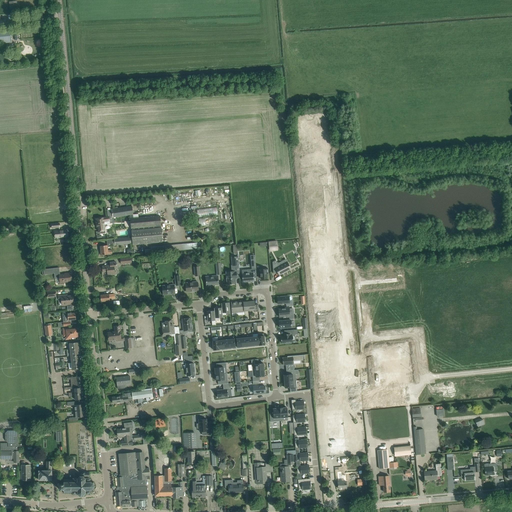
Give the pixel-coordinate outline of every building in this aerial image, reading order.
[(17,0),(9,1),(10,10),(18,9),(17,0)] [(0,43),(10,42),(10,37),(12,37),(12,33),(10,33),(9,30),(0,30),(0,43)] [(117,209),(112,209),(113,217),(118,216),(130,215),(130,219),(133,218),(133,214),(132,206),(117,209)] [(199,217),(219,215),(219,207),(198,209),(199,217)] [(111,223),(110,216),(95,219),(97,227),(98,227),(99,231),(100,231),(100,234),(106,233),(104,225),(110,224),(110,223),(111,223)] [(133,218),(130,219),(131,228),(132,237),(133,245),(163,242),(160,216),(133,218)] [(277,241),(269,242),(270,250),(278,249),(277,241)] [(112,254),(112,250),(108,250),(107,245),(100,246),(101,255),(108,254),(111,254),(112,254)] [(276,260),(272,262),(273,273),(278,271),(279,275),(291,269),(288,264),(287,262),(279,266),(278,263),(276,260)] [(116,262),(115,262),(110,262),(110,265),(102,266),(103,272),(107,272),(108,275),(114,274),(114,268),(116,268),(116,262)] [(44,269),(44,274),(54,273),(55,278),(59,278),(60,283),(63,282),(68,282),(68,281),(72,281),(71,273),(67,273),(67,274),(60,275),(60,271),(59,267),(44,269)] [(257,277),(256,268),(242,270),(243,282),(254,281),(254,278),(257,277)] [(268,268),(260,269),(261,279),(267,278),(267,274),(268,273),(268,268)] [(226,272),(227,279),(227,284),(236,283),(235,277),(237,277),(236,271),(234,271),(226,272)] [(218,276),(206,277),(206,286),(207,286),(212,286),(212,285),(219,285),(218,276)] [(186,283),(186,287),(186,292),(194,291),(198,291),(197,282),(186,283)] [(162,286),(163,290),(163,295),(171,294),(171,293),(174,292),(174,293),(175,293),(175,288),(174,284),(162,286)] [(56,292),(47,293),(47,297),(56,297),(56,300),(59,299),(59,301),(62,301),(67,300),(74,299),(73,295),(64,297),(64,295),(59,296),(58,296),(56,296),(56,292)] [(62,301),(59,301),(59,306),(62,305),(63,305),(67,305),(68,310),(73,310),(73,306),(71,306),(70,303),(74,303),(74,299),(67,300),(62,301)] [(254,301),(249,301),(250,311),(255,310),(255,312),(259,312),(259,310),(258,305),(255,305),(254,301)] [(225,303),(221,303),(222,307),(223,315),(226,315),(226,313),(230,312),(229,302),(228,302),(225,302),(225,303)] [(460,308),(450,309),(451,318),(456,317),(456,321),(461,320),(461,317),(466,316),(465,308),(467,308),(466,304),(459,304),(460,308)] [(217,308),(214,308),(214,311),(215,320),(219,320),(219,318),(223,317),(223,315),(222,307),(221,308),(221,307),(217,307),(217,308)] [(290,316),(289,307),(285,307),(285,308),(278,309),(278,311),(277,311),(278,315),(279,315),(279,317),(289,316),(289,319),(293,319),(293,315),(290,316)] [(208,311),(207,311),(208,321),(212,321),(212,325),(216,325),(215,320),(214,311),(211,311),(211,310),(208,310),(208,311)] [(183,325),(183,331),(184,331),(184,333),(188,332),(188,330),(192,330),(192,329),(193,328),(192,325),(191,318),(190,318),(190,317),(187,318),(183,319),(183,325)] [(172,320),(165,321),(165,322),(162,323),(162,328),(163,328),(163,329),(162,329),(163,336),(170,336),(169,334),(174,333),(174,328),(173,328),(172,320)] [(52,335),(51,325),(44,326),(46,336),(52,335)] [(116,332),(108,332),(109,340),(117,339),(117,341),(124,341),(124,337),(121,337),(120,331),(119,326),(115,326),(116,332)] [(72,328),(67,328),(63,328),(64,336),(65,336),(65,339),(70,339),(70,337),(78,337),(77,329),(72,329),(72,328)] [(297,330),(285,331),(285,334),(284,334),(284,337),(281,337),(281,343),(286,343),(286,344),(290,344),(290,342),(296,342),(295,335),(297,335),(297,330)] [(287,357),(282,357),(283,365),(286,365),(294,364),(293,361),(300,360),(303,360),(303,355),(287,356),(287,357)] [(259,363),(258,359),(251,360),(252,370),(264,369),(263,363),(259,363)] [(217,367),(215,368),(215,374),(227,373),(226,362),(216,363),(217,367)] [(185,364),(187,376),(195,375),(193,363),(185,364)] [(264,369),(252,370),(253,381),(260,380),(260,376),(264,376),(264,369)] [(289,374),(284,375),(284,381),(296,380),(296,374),(299,374),(298,370),(292,370),(289,370),(289,374)] [(160,371),(158,376),(166,381),(169,376),(160,371)] [(248,371),(237,371),(237,391),(243,391),(243,386),(250,385),(249,382),(242,382),(241,375),(248,374),(248,371)] [(227,373),(215,374),(216,381),(218,380),(218,384),(223,384),(225,384),(228,383),(227,373)] [(117,385),(118,389),(125,388),(126,387),(125,385),(131,384),(130,376),(116,377),(117,385)] [(296,380),(284,381),(285,388),(290,387),(290,392),(297,391),(296,380)] [(224,390),(217,390),(218,397),(232,396),(230,383),(228,383),(225,384),(223,384),(224,390)] [(158,387),(159,395),(166,394),(165,386),(158,387)] [(385,391),(372,393),(373,397),(371,397),(371,404),(405,401),(404,387),(385,389),(385,391)] [(140,390),(140,392),(131,393),(132,399),(153,397),(152,388),(148,388),(148,389),(140,390)] [(125,395),(112,397),(113,403),(128,401),(127,393),(124,393),(125,395)] [(295,400),(291,400),(292,410),(304,409),(304,402),(304,401),(296,402),(295,400)] [(76,401),(67,402),(67,406),(74,405),(74,408),(75,408),(75,411),(74,411),(85,410),(84,404),(76,405),(76,401)] [(287,407),(280,408),(281,421),(288,420),(287,407)] [(273,410),(269,410),(270,421),(281,421),(280,408),(276,408),(273,408),(273,410)] [(421,417),(420,408),(412,409),(412,417),(421,417)] [(438,410),(439,417),(446,415),(445,408),(438,410)] [(85,415),(85,410),(74,411),(75,414),(76,414),(76,417),(69,418),(69,422),(78,421),(78,417),(86,416),(86,415),(85,415)] [(305,414),(293,415),(293,422),(305,421),(305,415),(305,414)] [(344,418),(329,419),(332,455),(348,453),(347,436),(346,436),(344,418)] [(484,418),(477,420),(479,426),(486,424),(484,418)] [(199,423),(197,424),(197,428),(199,428),(200,431),(202,431),(202,435),(212,435),(211,422),(207,422),(206,419),(199,419),(199,423)] [(119,429),(117,429),(118,437),(123,436),(123,437),(125,437),(132,436),(132,430),(133,428),(132,422),(125,423),(124,423),(125,428),(119,429)] [(306,427),(294,428),(294,435),(306,434),(306,427)] [(414,430),(416,449),(416,454),(425,454),(423,429),(417,430),(414,430)] [(5,433),(5,440),(6,441),(8,443),(0,443),(1,459),(12,459),(12,458),(14,458),(14,459),(14,460),(14,462),(19,462),(18,444),(18,430),(8,430),(5,433)] [(195,432),(183,432),(184,449),(196,448),(195,432)] [(126,441),(122,441),(123,446),(134,444),(133,440),(134,440),(147,439),(147,434),(134,436),(132,436),(125,437),(126,441)] [(307,440),(295,441),(295,448),(307,447),(307,440)] [(395,456),(411,454),(410,446),(394,448),(395,456)] [(287,460),(284,460),(284,464),(284,465),(288,465),(289,465),(292,465),(293,465),(293,455),(295,454),(295,453),(295,450),(287,451),(287,455),(287,460)] [(386,450),(377,450),(379,469),(388,468),(388,463),(386,450)] [(121,492),(115,492),(117,506),(123,506),(123,507),(130,506),(132,506),(137,506),(137,505),(147,505),(147,500),(146,500),(146,499),(148,499),(147,486),(146,479),(150,479),(149,468),(145,468),(144,451),(136,452),(137,457),(136,458),(135,452),(119,454),(121,475),(121,477),(117,477),(118,486),(120,486),(120,490),(121,489),(121,492)] [(308,453),(296,454),(296,461),(300,461),(308,460),(308,453)] [(21,461),(21,465),(22,480),(30,480),(30,465),(25,465),(25,461),(21,461)] [(44,470),(39,470),(39,475),(39,480),(52,480),(52,470),(56,470),(56,468),(56,465),(56,461),(46,461),(46,469),(44,469),(44,470)] [(262,462),(255,463),(256,484),(267,483),(266,472),(272,471),(272,464),(266,464),(266,463),(262,463),(262,462)] [(496,463),(484,464),(484,468),(485,470),(485,475),(494,474),(494,472),(497,471),(496,463)] [(284,464),(280,464),(280,467),(281,477),(281,482),(290,481),(290,476),(289,466),(288,466),(288,465),(284,465),(284,464)] [(436,464),(436,471),(424,472),(425,480),(430,479),(430,480),(437,479),(437,476),(439,476),(440,475),(441,474),(441,473),(441,471),(441,464),(436,464)] [(309,466),(297,467),(297,474),(301,473),(309,473),(309,466)] [(470,469),(460,470),(461,476),(464,476),(464,477),(466,477),(466,480),(475,480),(474,475),(474,472),(475,472),(475,466),(470,467),(470,469)] [(171,468),(164,468),(165,476),(155,476),(155,496),(173,495),(173,487),(173,481),(171,481),(171,468)] [(82,472),(81,472),(81,474),(80,474),(80,475),(79,475),(79,476),(78,478),(77,478),(77,477),(74,477),(74,478),(73,478),(72,477),(72,478),(73,478),(73,479),(60,479),(60,483),(59,483),(59,482),(58,482),(58,483),(58,484),(58,488),(59,488),(59,489),(60,489),(60,488),(63,488),(63,489),(63,490),(64,490),(64,492),(64,493),(73,493),(72,494),(73,494),(74,494),(74,495),(77,495),(77,494),(78,494),(80,496),(83,496),(85,494),(86,494),(89,494),(90,492),(90,491),(91,491),(91,490),(93,489),(95,486),(93,482),(91,481),(90,481),(90,479),(91,479),(90,479),(89,478),(89,477),(89,472),(85,472),(82,472)] [(339,477),(338,477),(338,482),(338,488),(347,488),(346,478),(346,475),(339,475),(339,477)] [(209,485),(209,476),(203,476),(203,482),(196,482),(196,484),(196,496),(196,497),(205,496),(205,485),(209,485)] [(379,477),(379,480),(380,485),(384,485),(384,492),(390,492),(390,487),(389,476),(379,477)] [(301,479),(298,479),(299,489),(302,488),(302,489),(304,489),(304,490),(308,490),(308,489),(311,489),(310,482),(310,481),(304,482),(304,479),(301,479)] [(232,480),(225,481),(225,482),(225,487),(229,487),(229,492),(236,491),(239,491),(239,492),(243,492),(243,491),(243,486),(243,484),(243,480),(237,480),(237,482),(237,484),(236,484),(232,485),(232,480)] [(176,487),(173,487),(173,495),(173,497),(179,497),(179,496),(183,496),(182,482),(178,482),(178,486),(176,486),(176,487)]
